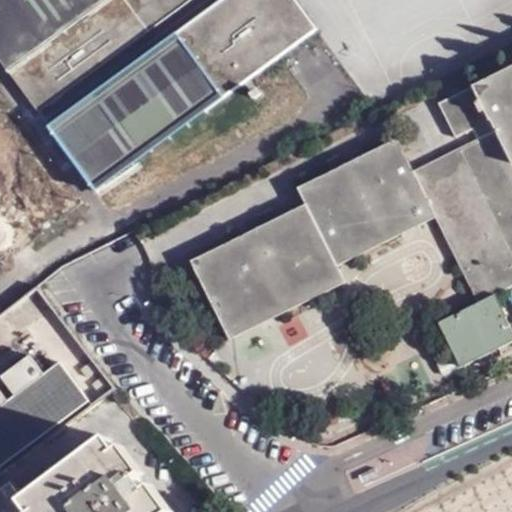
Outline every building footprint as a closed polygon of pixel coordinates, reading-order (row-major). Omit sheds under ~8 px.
[(0,0),(0,66),(34,113),(188,0),(0,0)] [(317,28),(296,0),(218,0),(45,127),(93,192),(317,28)] [(330,29),(365,104),(511,37),(511,17),(503,15),(511,5),(511,0),(352,0),(351,7),(330,29)] [(416,170),(438,217),(479,301),(440,323),(463,364),(511,339),(511,326),(507,317),(509,316),(498,293),(511,285),(511,65),(441,102),(458,137),(476,128),(480,138),(416,170)] [(438,217),(416,170),(412,161),(424,154),(414,131),(401,138),(399,137),(301,186),(309,201),(193,259),(233,338),(347,281),(340,265),(438,217)] [(179,304),(164,287),(150,299),(164,315),(179,304)] [(438,362),(446,376),(463,367),(455,353),(438,362)] [(0,468),(2,471),(92,402),(60,361),(45,374),(30,355),(3,376),(17,395),(8,402),(0,391),(0,468)] [(155,511),(102,440),(18,502),(25,511),(155,511)] [(0,511),(25,511),(18,502),(4,484),(0,487),(0,511)]
